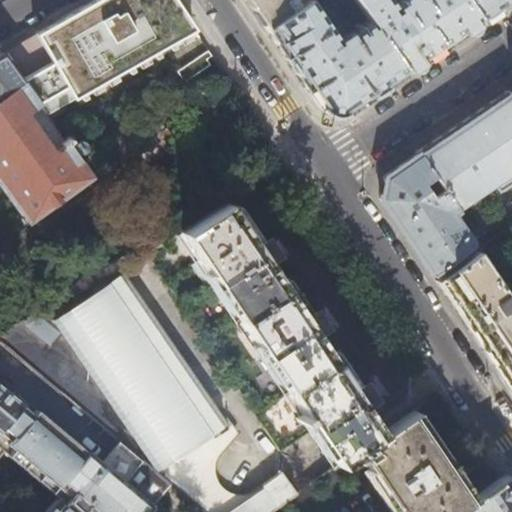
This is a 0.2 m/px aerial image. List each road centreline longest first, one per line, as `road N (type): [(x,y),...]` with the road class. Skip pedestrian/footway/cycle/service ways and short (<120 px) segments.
road 1 (residential): [(322,168),(511,450)]
road 2 (residential): [(322,168),(511,40)]
road 3 (residential): [(208,0),(322,168)]
